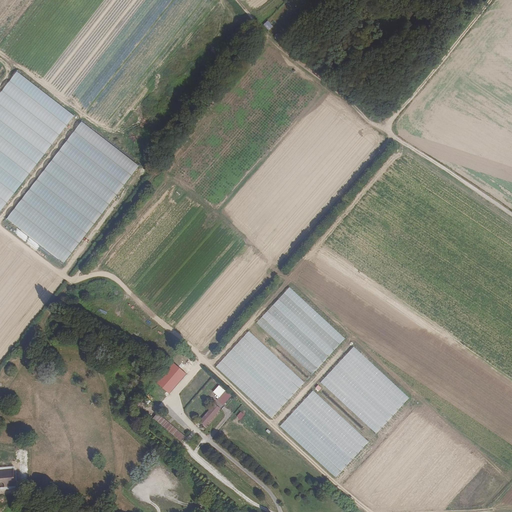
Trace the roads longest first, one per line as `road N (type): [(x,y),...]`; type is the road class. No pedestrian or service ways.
road 1 (track): [(0,228),(64,278),(117,278),(370,511)]
road 2 (track): [(266,38),(392,138),(511,215)]
road 3 (track): [(202,359),(392,138)]
road 4 (track): [(0,402),(23,363),(45,353),(74,354),(96,369),(111,431)]
road 5 (track): [(383,131),(488,0)]
road 6 (track): [(0,53),(106,129)]
